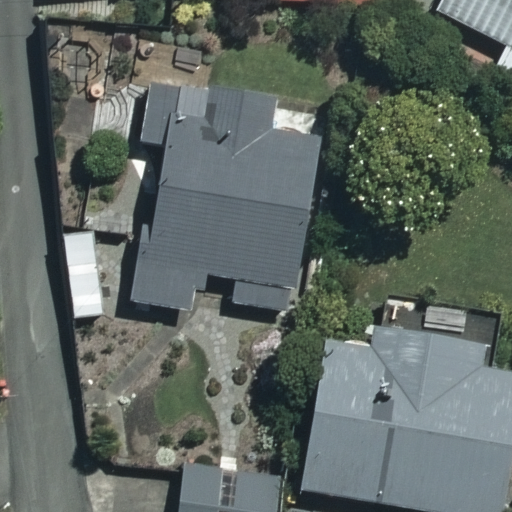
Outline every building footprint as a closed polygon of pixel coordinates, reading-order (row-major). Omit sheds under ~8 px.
[(289,0),(289,2),(355,36),(373,0),(289,0)] [(511,0),(443,0),(434,18),(511,59),(497,88),(511,96),(511,0)] [(127,50),(53,51),(55,172),(77,172),(76,149),(129,148),(127,50)] [(303,325),(330,125),(155,102),(147,159),(174,163),(163,242),(149,240),(139,316),(204,325),(209,288),(241,292),(238,316),(303,325)] [(496,322),(392,306),(383,368),(334,360),(311,505),(356,511),(511,511),(511,394),(486,390),(496,322)] [(262,511),(266,482),(187,473),(182,511),(262,511)]
